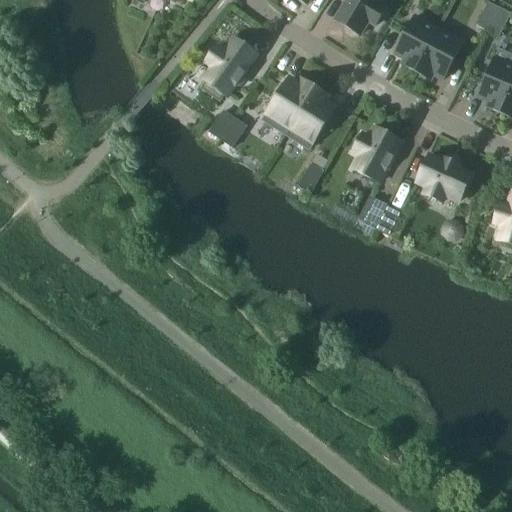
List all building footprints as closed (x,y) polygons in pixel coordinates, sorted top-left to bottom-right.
[(382,0),(344,0),(343,2),(346,3),(334,21),(359,37),(368,23),(375,27),(385,11),(378,6),(382,0)] [(476,27),(487,33),(499,9),(488,4),(476,27)] [(499,9),(487,33),(498,39),(510,15),(499,9)] [(402,66),(416,74),(439,31),(414,18),(394,56),(408,63),(406,67),(402,65),(402,66)] [(439,31),(416,74),(430,81),(430,80),(427,78),(429,74),(443,82),(463,44),(439,31)] [(233,39),(223,53),(217,48),(206,64),(212,69),(203,81),(206,84),(201,90),(219,103),(224,97),(227,99),(236,85),(239,87),(247,76),(245,74),(257,57),(233,39)] [(486,109),(500,115),(511,88),(511,67),(494,60),(478,99),(492,105),(490,109),(486,108),(486,109)] [(262,122),(286,137),(315,90),(301,81),(301,82),(304,85),(302,89),(289,80),(266,116),(262,122)] [(511,88),(500,115),(511,120),(511,118),(511,119),(511,118),(511,88)] [(315,90),(286,137),(309,151),(312,145),(313,145),(335,109),(322,101),(324,97),(328,99),(328,98),(315,90)] [(209,134),(221,142),(235,120),(223,113),(209,134)] [(235,120),(221,142),(232,149),(246,128),(235,120)] [(389,172),(395,159),(393,158),(401,143),(375,129),(369,139),(362,135),(353,153),(360,156),(352,170),(378,184),(386,170),(389,172)] [(416,184),(427,188),(424,196),(441,204),(445,197),(459,203),(471,176),(457,170),(458,167),(445,161),(444,164),(429,157),(416,184)] [(311,166),(298,188),(310,195),(323,173),(311,166)] [(497,242),(511,246),(511,192),(507,208),(499,206),(494,225),(501,227),(497,242)] [(363,224),(376,231),(387,208),(375,201),(363,224)] [(387,208),(376,231),(388,237),(400,214),(387,208)]
